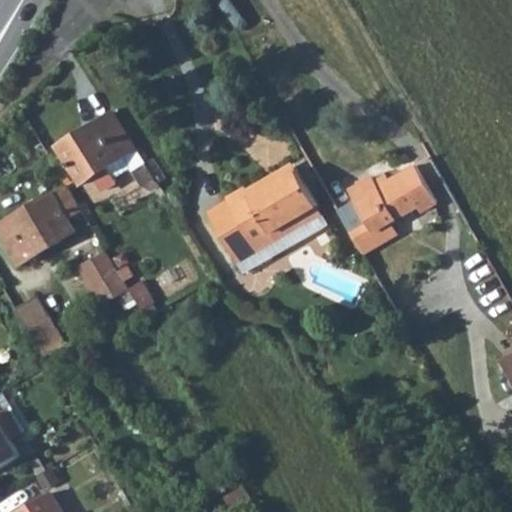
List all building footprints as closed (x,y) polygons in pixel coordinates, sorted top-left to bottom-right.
[(114,114),(57,148),(80,186),(106,170),(123,159),(131,171),(142,189),(156,181),(114,114)] [(113,181),(131,171),(123,159),(106,170),(113,181)] [(250,190),(216,210),(245,260),(276,242),(272,234),(319,207),(297,168),(252,193),(250,190)] [(369,222),(351,232),(366,258),(402,238),(394,225),(421,209),(425,215),(440,206),(419,169),(394,184),(382,190),(376,179),(352,193),(369,222)] [(387,173),(376,179),(382,190),(394,184),(387,173)] [(0,238),(17,268),(77,233),(68,219),(83,211),(67,185),(53,194),(0,224),(0,238)] [(323,215),(319,207),(272,234),(276,242),(323,215)] [(330,226),(323,215),(276,242),(245,260),(252,271),(330,226)] [(80,268),(104,308),(131,292),(129,290),(107,252),(80,268)] [(141,282),(129,290),(131,292),(142,312),(154,305),(141,282)] [(159,313),(154,305),(142,312),(147,320),(159,313)] [(40,306),(26,315),(21,318),(50,366),(68,355),(65,349),(40,306)] [(511,380),(511,353),(501,360),(511,380)] [(8,410),(0,398),(0,472),(27,456),(17,439),(2,415),(8,412),(8,410)] [(13,407),(8,410),(8,412),(2,415),(17,439),(28,432),(13,407)] [(226,499),(234,511),(237,511),(255,502),(246,487),(226,499)] [(67,511),(57,495),(29,511),(67,511)]
